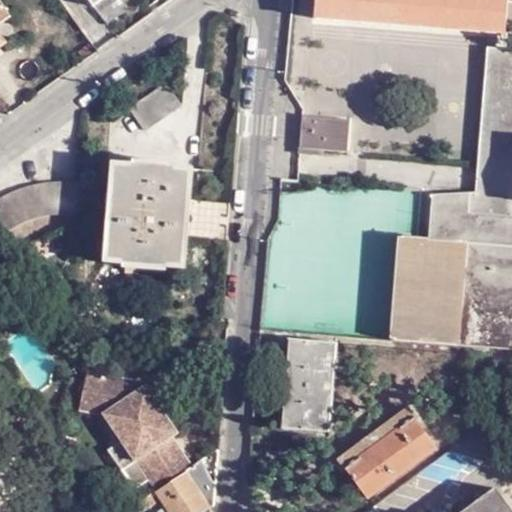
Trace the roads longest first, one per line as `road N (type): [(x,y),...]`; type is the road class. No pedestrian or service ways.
road 1 (residential): [(270,0),(229,511)]
road 2 (residential): [(206,0),(0,140)]
